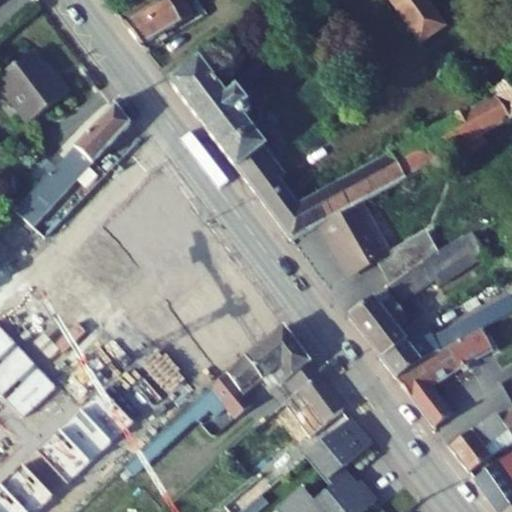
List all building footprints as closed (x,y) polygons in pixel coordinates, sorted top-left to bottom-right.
[(124,0),(118,4),(145,40),(193,6),(188,0),(124,0)] [(452,20),(437,0),(400,0),(428,37),(452,20)] [(0,77),(0,83),(30,124),(69,94),(56,78),(52,81),(44,70),(32,54),(0,77)] [(173,77),(200,112),(231,90),(201,55),(173,77)] [(52,81),(56,78),(48,67),(44,70),(52,81)] [(496,92),(308,197),(284,166),(277,155),(283,150),(245,107),(248,108),(250,107),(252,106),(253,103),(252,101),(250,99),(248,98),(246,99),(253,93),(242,82),(231,90),(200,112),(246,170),(293,235),(322,219),(361,197),(511,114),(511,74),(492,86),(496,92)] [(50,175),(68,191),(92,165),(130,125),(116,106),(50,175)] [(92,190),(87,208),(101,222),(129,194),(143,180),(159,163),(141,140),(92,190)] [(194,209),(159,163),(143,180),(163,209),(149,222),(142,229),(158,245),(194,209)] [(36,190),(54,207),(68,191),(50,175),(38,187),(36,190)] [(143,180),(129,194),(149,222),(163,209),(143,180)] [(26,200),(44,217),(54,207),(36,190),(26,200)] [(361,197),(322,219),(351,269),(380,253),(395,280),(448,241),(435,220),(389,246),(361,197)] [(15,211),(33,229),(44,217),(26,200),(15,211)] [(15,211),(6,221),(25,239),(34,229),(33,229),(15,211)] [(0,227),(0,233),(16,249),(25,239),(6,221),(0,227)] [(188,383),(134,326),(202,263),(215,281),(236,264),(205,224),(116,307),(122,312),(41,388),(77,427),(112,394),(118,389),(147,420),(188,383)] [(369,335),(396,322),(409,315),(400,300),(439,274),(442,279),(488,249),(473,227),(448,241),(395,280),(351,309),(349,310),(369,335)] [(0,233),(0,251),(7,258),(16,249),(0,233)] [(242,317),(263,300),(236,264),(215,281),(242,317)] [(381,352),(397,371),(436,344),(443,346),(480,328),(480,326),(511,308),(511,291),(434,331),(430,324),(405,335),(381,352)] [(59,318),(81,341),(92,330),(70,308),(59,318)] [(511,308),(480,326),(480,328),(490,347),(511,336),(511,308)] [(71,349),(81,341),(59,318),(49,328),(71,349)] [(369,335),(381,352),(405,335),(396,322),(369,335)] [(39,337),(61,360),(71,349),(49,328),(39,337)] [(436,344),(397,371),(434,420),(452,409),(435,380),(491,349),(490,347),(480,328),(443,346),(436,344)] [(283,386),(310,364),(284,329),(246,359),(212,389),(235,419),(252,407),(245,397),(251,392),(248,389),(262,378),(265,380),(273,374),(281,383),(283,386)] [(51,369),(61,360),(39,337),(29,347),(51,369)] [(19,356),(41,378),(51,369),(29,347),(19,356)] [(31,387),(41,378),(19,356),(9,366),(31,387)] [(0,374),(0,375),(21,397),(31,387),(9,366),(0,374)] [(511,371),(501,378),(507,389),(511,397),(511,371)] [(265,380),(272,390),(281,383),(273,374),(265,380)] [(0,395),(11,407),(21,397),(0,375),(0,395)] [(309,435),(311,438),(325,426),(345,410),(320,377),(285,405),(309,435)] [(0,511),(52,511),(142,425),(112,394),(77,427),(41,388),(39,386),(0,422),(0,511)] [(511,397),(507,389),(486,401),(493,415),(496,412),(498,416),(511,408),(511,397)] [(0,415),(1,416),(11,407),(0,395),(0,415)] [(275,413),(300,443),(309,435),(285,405),(275,413)] [(456,406),(452,409),(434,420),(450,440),(470,429),(456,406)] [(469,465),(470,464),(509,436),(511,434),(511,408),(498,416),(496,412),(493,415),(470,429),(450,440),(469,465)] [(362,511),(375,501),(360,481),(352,487),(339,471),(372,444),(352,420),(306,459),(331,489),(313,503),(301,489),(277,510),(279,511),(362,511)] [(474,470),(498,504),(511,496),(511,448),(510,445),(474,470)] [(243,511),(254,503),(272,487),(263,476),(226,507),(229,511),(243,511)] [(511,511),(511,496),(498,504),(504,511),(511,511)] [(254,511),(258,509),(254,503),(243,511),(254,511)]
